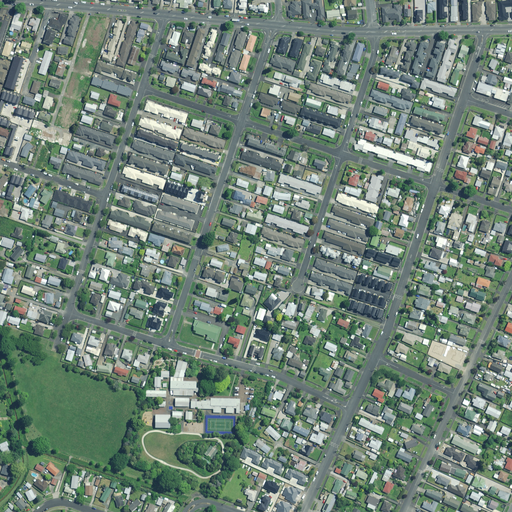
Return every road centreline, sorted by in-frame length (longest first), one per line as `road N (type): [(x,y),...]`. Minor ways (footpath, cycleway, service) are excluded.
road 1 (residential): [(167,345),(241,121)]
road 2 (residential): [(167,345),(277,375),(351,409)]
road 3 (residential): [(435,185),(374,356)]
road 4 (residential): [(298,285),(341,154)]
road 5 (residential): [(511,276),(456,395)]
road 6 (residential): [(341,154),(373,56),(373,31)]
road 7 (residential): [(456,395),(402,511)]
road 8 (residential): [(105,196),(68,312)]
road 9 (residential): [(52,122),(91,7)]
